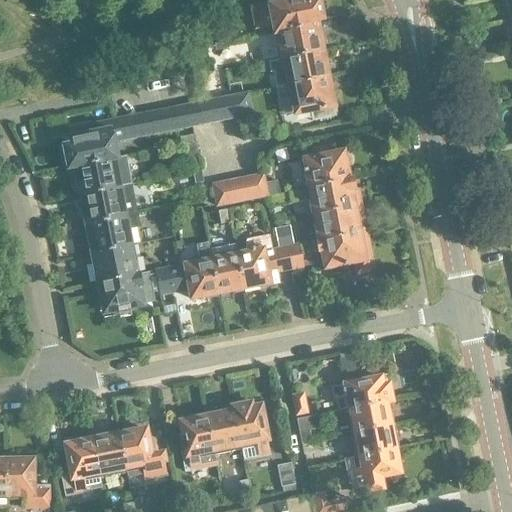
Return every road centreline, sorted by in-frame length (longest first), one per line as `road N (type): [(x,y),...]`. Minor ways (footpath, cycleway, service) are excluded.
road 1 (residential): [(58,382),(465,305)]
road 2 (residential): [(465,305),(401,0)]
road 3 (residential): [(58,382),(27,212),(0,156)]
road 4 (residential): [(215,81),(0,121)]
road 5 (residential): [(507,511),(465,305)]
